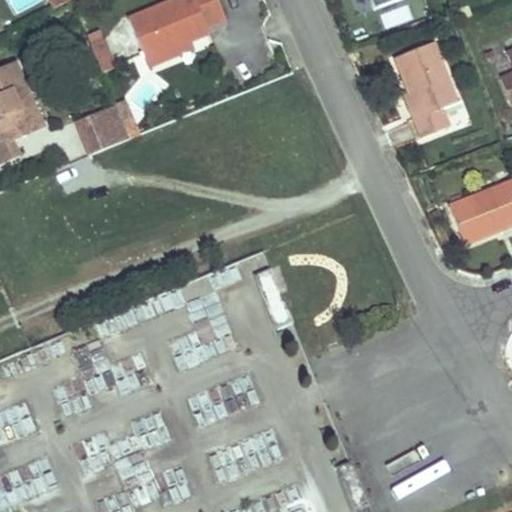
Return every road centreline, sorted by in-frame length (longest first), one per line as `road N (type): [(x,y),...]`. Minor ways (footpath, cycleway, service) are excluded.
road 1 (track): [(187,511),(309,461),(263,350),(0,460)]
road 2 (residential): [(296,0),(435,296),(457,310),(511,294)]
road 3 (track): [(375,173),(17,317)]
road 4 (track): [(78,160),(95,175),(288,208)]
road 5 (track): [(148,333),(213,511)]
road 6 (track): [(84,511),(34,380)]
road 7 (track): [(157,459),(287,409)]
